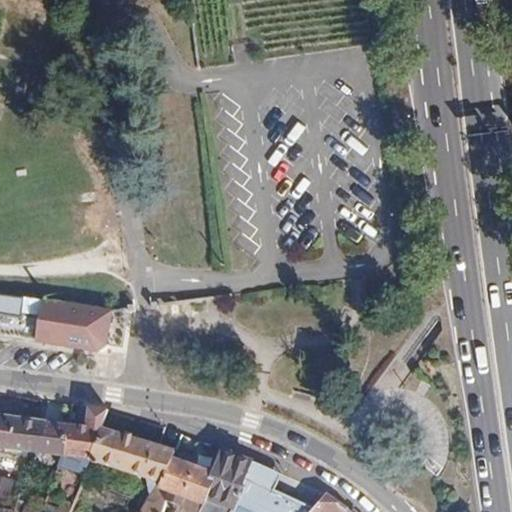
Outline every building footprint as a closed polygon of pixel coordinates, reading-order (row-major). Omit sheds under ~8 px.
[(30,301),(17,300),(15,312),(28,315),(29,313),(30,301)] [(30,301),(29,313),(42,315),(38,342),(98,352),(109,346),(113,318),(69,310),(70,306),(30,301)] [(114,313),(70,306),(69,310),(113,318),(114,313)] [(131,321),(113,318),(109,346),(127,349),(131,321)] [(87,425),(69,424),(63,456),(89,459),(104,426),(109,411),(90,408),(87,425)] [(40,421),(0,414),(0,449),(32,453),(40,421)] [(63,456),(69,424),(40,421),(32,453),(63,456)] [(177,449),(104,426),(89,459),(162,481),(175,457),(177,449)] [(232,511),(251,458),(222,447),(214,471),(199,511),(232,511)] [(89,459),(63,456),(59,468),(82,475),(89,459)] [(199,511),(214,471),(175,457),(162,481),(159,488),(170,492),(182,497),(176,511),(199,511)] [(258,461),(251,458),(232,511),(311,511),(314,509),(273,489),(259,483),(258,461)] [(279,472),(258,461),(259,483),(273,489),(279,472)] [(0,502),(13,506),(19,479),(0,475),(0,502)] [(139,511),(164,511),(170,492),(159,488),(156,493),(149,495),(139,511)] [(328,492),(325,494),(314,509),(311,511),(347,511),(350,509),(342,503),(328,492)] [(23,511),(43,511),(44,509),(27,503),(23,511)]
